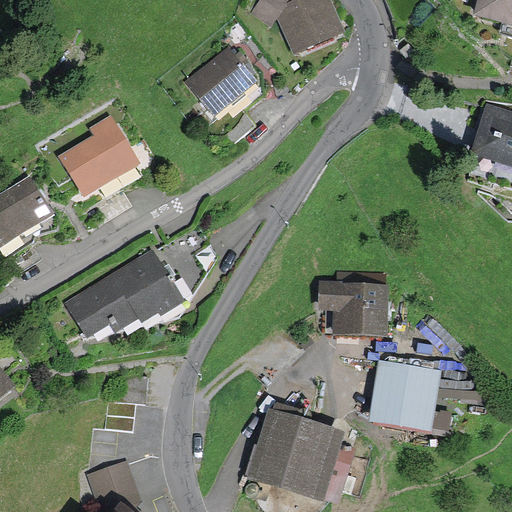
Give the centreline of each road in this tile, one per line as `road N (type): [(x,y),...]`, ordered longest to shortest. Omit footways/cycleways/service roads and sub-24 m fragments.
road 1 (residential): [(194,511),(180,464),(184,389),(240,279),(368,90),(370,68)]
road 2 (residential): [(370,68),(332,77),(248,161),(0,309)]
